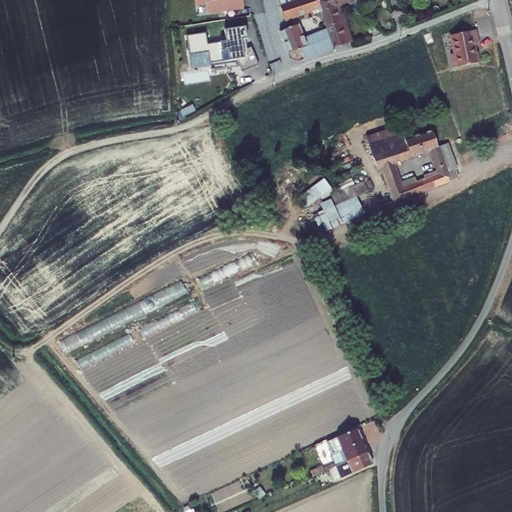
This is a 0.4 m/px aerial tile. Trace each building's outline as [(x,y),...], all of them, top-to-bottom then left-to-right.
[(244,8),(242,0),(194,0),(196,5),(206,4),(207,13),(229,10),(229,11),(237,10),(237,8),(244,8)] [(278,0),(285,20),(313,10),(316,20),(322,18),(316,0),(278,0)] [(316,0),(322,18),(326,29),(332,49),(344,45),(342,39),(348,37),(341,16),(335,18),(331,7),(337,5),(348,0),(316,0)] [(341,16),(337,5),(331,7),(335,18),(341,16)] [(295,54),(296,51),(300,50),(304,60),(332,49),(326,29),(304,38),(299,24),(280,32),(288,54),(292,55),(295,54)] [(247,39),(245,27),(224,31),(226,42),(207,44),(205,33),(186,36),(187,48),(188,48),(190,66),(209,63),(209,64),(210,63),(235,59),(236,61),(240,73),(257,66),(250,48),(243,51),(241,40),(247,39)] [(451,55),(454,68),(480,62),(477,52),(476,53),(474,45),(479,44),(476,30),(450,36),(454,54),(451,55)] [(351,43),(348,37),(342,39),(344,45),(351,43)] [(377,168),(381,167),(393,201),(405,196),(406,198),(451,181),(448,173),(456,170),(457,169),(448,143),(438,147),(432,130),(405,139),(401,125),(367,137),(377,168)] [(458,178),(456,170),(448,173),(451,181),(458,178)] [(328,230),(367,215),(359,194),(370,190),(367,182),(321,199),(325,210),(321,212),(328,230)] [(182,281),(109,314),(115,326),(188,294),(182,281)] [(94,323),(100,336),(115,329),(109,316),(94,323)] [(69,351),(98,338),(92,324),(62,338),(69,351)] [(357,428),(327,442),(332,454),(335,453),(339,464),(367,452),(357,428)] [(339,464),(335,466),(340,477),(340,478),(373,464),(367,452),(339,464)] [(312,476),(324,471),(321,466),(310,471),(312,476)] [(333,480),(340,477),(335,466),(328,469),(333,480)]
